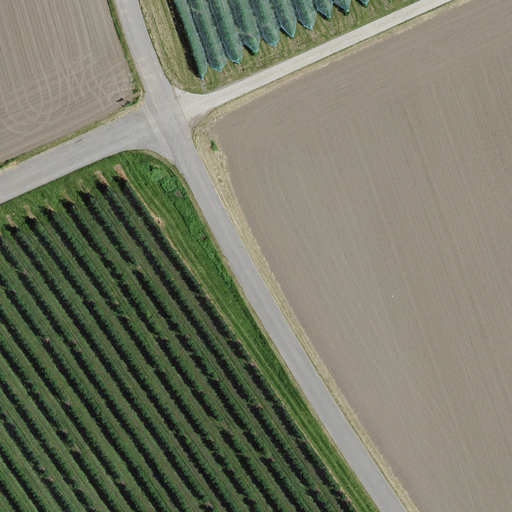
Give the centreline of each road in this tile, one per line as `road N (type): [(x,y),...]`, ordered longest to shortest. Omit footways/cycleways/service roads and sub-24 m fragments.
road 1 (unclassified): [(396,511),(290,363),(166,119)]
road 2 (unclassified): [(166,119),(433,0)]
road 3 (unclassified): [(0,194),(166,119)]
road 4 (unclassified): [(166,119),(125,0)]
